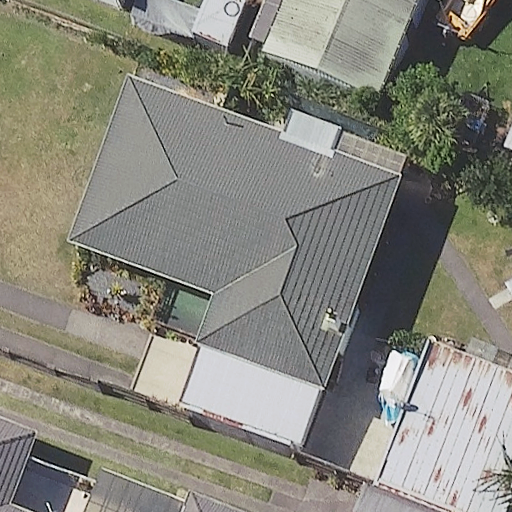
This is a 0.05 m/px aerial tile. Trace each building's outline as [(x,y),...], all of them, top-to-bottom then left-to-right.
[(426,0),(291,0),(270,55),(385,101),(426,0)] [(298,140),(137,83),(79,244),(228,298),(208,354),(156,335),(136,391),(306,452),(412,156),(306,118),(298,140)] [(511,130),(503,150),(511,154),(511,130)] [(380,481),(459,511),(511,511),(511,370),(434,341),(380,481)] [(206,511),(0,426),(0,511),(206,511)] [(459,511),(380,481),(368,511),(459,511)]
